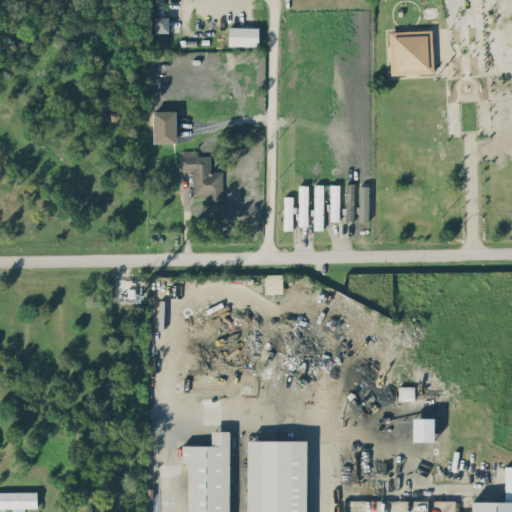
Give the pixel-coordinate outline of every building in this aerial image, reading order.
[(163,0),(154,0),(154,11),(163,11),(163,0)] [(168,17),(155,17),(155,32),(168,32),(168,17)] [(258,46),(258,27),(229,26),(229,45),(258,46)] [(388,31),(390,74),(433,73),(431,29),(388,31)] [(104,122),(119,121),(118,106),(103,108),(104,122)] [(153,110),(153,143),(176,143),(176,110),(153,110)] [(192,170),(193,195),(208,195),(208,200),(222,199),(222,171),(210,171),(209,155),(197,155),(197,150),(180,150),(180,170),(192,170)] [(353,183),(345,183),(346,221),(354,221),(353,183)] [(323,229),(323,184),(314,184),(313,229),(323,229)] [(339,184),(330,184),(330,220),(339,220),(339,184)] [(307,225),(308,185),(299,185),(298,225),(307,225)] [(368,221),(369,185),(358,185),(358,212),(359,212),(358,221),(368,221)] [(292,229),(292,195),(284,195),(283,229),(292,229)] [(399,399),(414,400),(414,386),(399,385),(399,399)] [(229,511),(230,430),(211,430),(211,445),(181,445),(181,461),(187,461),(186,511),(229,511)] [(306,511),(307,440),(247,439),(246,511),(306,511)] [(37,491),(0,491),(0,507),(13,507),(13,511),(25,511),(25,507),(37,507),(37,491)] [(511,511),(511,503),(472,503),(471,511),(511,511)]
